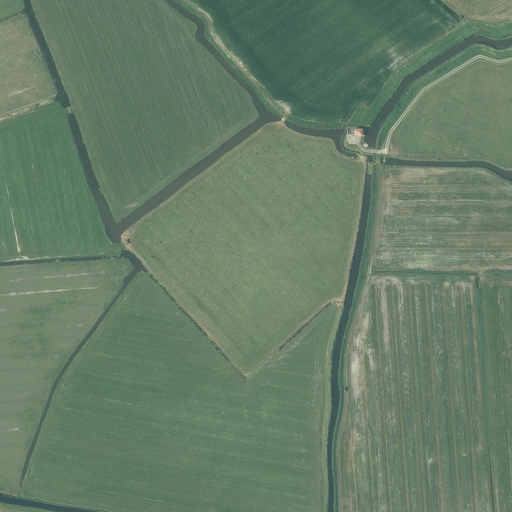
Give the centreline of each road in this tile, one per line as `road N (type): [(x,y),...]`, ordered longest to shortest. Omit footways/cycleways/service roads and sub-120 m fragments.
road 1 (track): [(341,511),(348,355),(369,274),(378,152)]
road 2 (track): [(354,140),(385,152),(422,90),(478,55),(511,59)]
